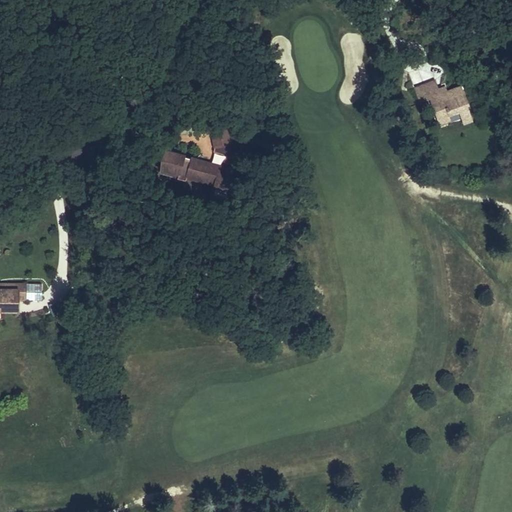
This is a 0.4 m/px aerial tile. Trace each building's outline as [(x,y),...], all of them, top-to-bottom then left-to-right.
[(452,99),(438,103),(431,104),(430,98),(427,90),(404,96),(407,109),(421,106),(423,116),(420,117),(423,129),(435,127),(445,124),(447,132),(457,130),(454,119),(457,119),(452,99)] [(117,106),(122,97),(113,92),(108,100),(117,106)] [(233,146),(232,126),(216,127),(217,144),(216,149),(231,154),(233,146)] [(435,127),(423,129),(425,135),(436,132),(435,127)] [(222,167),(185,155),(186,153),(168,147),(164,160),(162,166),(169,168),(180,171),(178,175),(187,178),(188,173),(217,182),(216,186),(231,191),(234,183),(236,183),(237,179),(235,178),(238,169),(222,164),(222,167)] [(222,164),(186,153),(185,155),(222,167),(222,164)] [(228,202),(231,191),(216,186),(212,197),(228,202)] [(20,300),(33,299),(33,286),(20,286),(20,300)]
